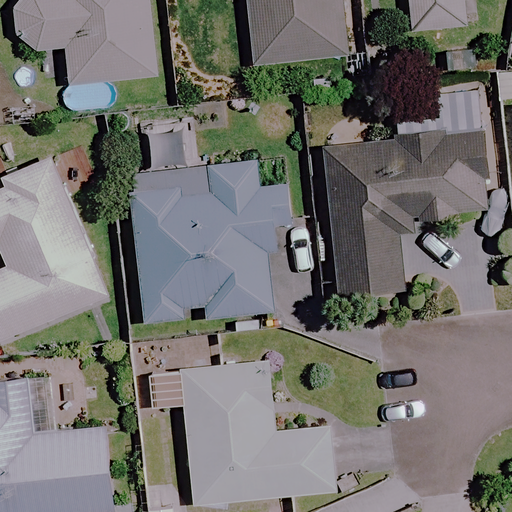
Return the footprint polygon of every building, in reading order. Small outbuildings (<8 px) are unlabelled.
[(152,78),(144,0),(15,0),(0,1),(0,37),(0,42),(20,40),(22,55),(58,51),(62,87),(152,78)] [(341,56),(333,0),(241,0),(250,67),(341,56)] [(403,0),(406,31),(463,28),(460,0),(403,0)] [(483,216),(476,133),(318,147),(332,297),(399,291),(394,242),(416,222),(483,216)] [(63,149),(11,170),(14,178),(0,183),(0,239),(8,236),(17,258),(0,265),(0,334),(118,288),(63,149)] [(133,321),(271,310),(265,233),(291,231),(288,188),(258,191),(256,164),(122,175),(133,321)] [(271,432),(264,361),(173,370),(187,505),(332,491),(325,426),(271,432)] [(48,432),(44,377),(0,379),(0,511),(106,511),(102,429),(48,432)]
